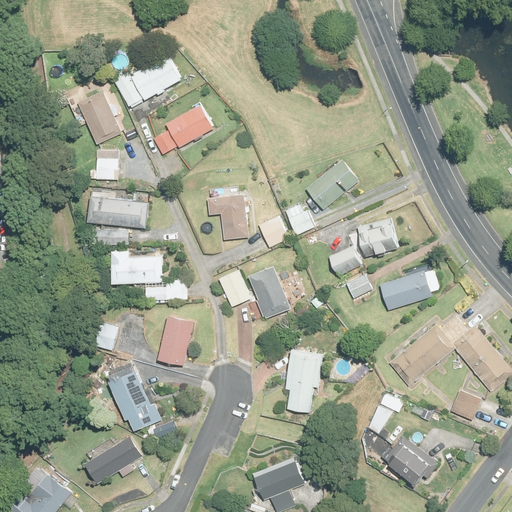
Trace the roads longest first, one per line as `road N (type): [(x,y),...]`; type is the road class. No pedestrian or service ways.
road 1 (tertiary): [(365,0),(436,168),(465,222),(511,280)]
road 2 (residential): [(233,379),(171,511)]
